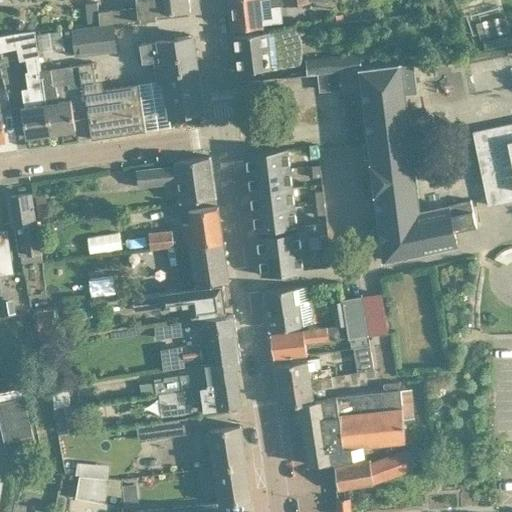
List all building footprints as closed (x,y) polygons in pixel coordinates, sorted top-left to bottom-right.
[(188,10),(187,0),(136,0),(137,7),(99,12),(98,2),(85,4),(88,26),(113,23),(156,18),(155,13),(188,10)] [(228,0),(232,29),(263,25),(263,24),(282,21),(280,7),(286,6),(311,4),(310,0),(228,0)] [(509,31),(505,15),(476,23),(480,39),(509,31)] [(16,22),(15,25),(17,28),(20,29),(23,28),(25,24),(23,21),(20,20),(16,22)] [(116,51),(113,23),(88,26),(71,27),(74,56),(116,51)] [(294,36),(292,33),(292,29),(233,36),(237,71),(296,65),(295,61),(296,58),(297,54),(297,52),(297,50),(297,47),(296,44),(295,40),(294,36)] [(35,32),(15,33),(20,61),(28,60),(39,59),(35,32)] [(511,35),(483,40),(484,50),(511,45),(511,35)] [(159,80),(164,79),(166,79),(197,73),(192,36),(140,44),(143,62),(156,60),(159,80)] [(359,69),(357,55),(303,61),(305,75),(318,73),(359,69)] [(51,134),(41,71),(39,59),(28,60),(30,72),(27,73),(29,88),(23,89),(25,107),(21,108),(26,137),(51,134)] [(144,132),(137,84),(98,90),(95,63),(80,65),(83,86),(84,86),(92,139),(144,132)] [(359,69),(327,72),(329,87),(340,86),(341,93),(342,93),(348,145),(358,144),(364,143),(366,157),(370,157),(372,170),(361,171),(364,194),(375,193),(384,260),(457,243),(455,230),(466,228),(474,226),(475,227),(477,227),(471,200),(469,200),(469,201),(418,212),(404,94),(416,92),(415,85),(412,63),(400,64),(359,69)] [(54,87),(68,84),(69,88),(83,86),(80,65),(41,71),(51,134),(76,130),(71,100),(56,102),(54,87)] [(197,73),(166,79),(171,115),(203,111),(197,73)] [(511,123),(473,132),(490,206),(511,200),(511,123)] [(319,156),(318,149),(317,144),(309,145),(311,157),(319,156)] [(162,148),(144,150),(145,164),(164,161),(162,148)] [(290,169),(289,156),(288,148),(247,153),(250,174),(290,169)] [(174,162),(175,166),(135,171),(138,187),(178,182),(181,201),(216,197),(210,157),(174,162)] [(321,176),(321,171),(320,164),(312,165),(313,177),(321,176)] [(292,188),(291,176),(290,169),(250,174),(252,192),(292,188)] [(295,206),(293,195),(292,188),(252,192),(254,210),(295,206)] [(325,203),(324,199),(323,190),(315,191),(316,203),(325,203)] [(30,193),(9,196),(13,224),(14,224),(18,255),(20,254),(21,263),(43,260),(42,251),(37,220),(34,220),(30,193)] [(326,214),(326,211),(325,203),(316,203),(318,215),(326,214)] [(297,226),(296,215),(295,206),(254,210),(256,231),(297,226)] [(222,241),(217,207),(189,211),(191,224),(182,225),(185,245),(222,241)] [(0,260),(12,259),(13,259),(8,230),(5,230),(0,230),(0,260)] [(301,250),(299,234),(298,230),(257,235),(259,255),(301,250)] [(149,234),(150,248),(174,246),(172,231),(149,234)] [(330,247),(329,238),(328,235),(320,236),(322,248),(330,247)] [(228,279),(222,241),(185,245),(173,247),(179,286),(228,279)] [(331,259),(330,250),(330,247),(322,248),(323,260),(331,259)] [(303,270),(301,254),(301,250),(259,255),(262,275),(303,270)] [(223,284),(149,295),(151,309),(192,303),(193,314),(227,310),(223,284)] [(307,285),(264,291),(270,330),(313,323),(307,285)] [(380,293),(361,296),(368,337),(387,334),(380,293)] [(368,337),(361,296),(343,299),(344,309),(347,324),(347,325),(349,337),(349,338),(351,349),(369,346),(368,337)] [(12,302),(0,304),(2,316),(15,314),(12,302)] [(347,325),(347,324),(344,309),(334,310),(337,326),(347,325)] [(234,315),(227,316),(203,319),(205,333),(203,334),(204,343),(207,342),(210,365),(234,361),(241,360),(234,315)] [(349,338),(349,337),(347,325),(337,326),(271,334),(275,358),(307,353),(305,343),(349,338)] [(200,345),(182,347),(185,363),(202,360),(200,345)] [(275,365),(278,386),(330,377),(329,367),(321,369),(319,358),(275,365)] [(237,383),(234,361),(210,365),(205,365),(206,372),(179,375),(181,391),(237,383)] [(240,406),(237,383),(181,391),(179,375),(165,377),(165,381),(154,382),(156,394),(162,393),(165,412),(202,406),(203,411),(240,406)] [(331,385),(330,377),(278,386),(281,406),(295,404),(325,399),(323,386),(331,385)] [(156,394),(154,382),(139,385),(140,396),(156,394)] [(399,382),(398,382),(382,383),(383,390),(335,394),(335,398),(325,399),(295,404),(297,420),(302,420),(309,465),(354,458),(352,446),(404,441),(399,382)] [(36,445),(22,386),(0,391),(0,422),(6,451),(36,445)] [(70,407),(66,387),(48,390),(52,409),(70,407)] [(71,406),(70,407),(52,409),(58,436),(75,433),(71,406)] [(189,434),(186,418),(142,425),(144,442),(189,434)] [(240,425),(209,430),(215,467),(246,462),(240,425)] [(376,483),(407,471),(404,451),(371,463),(371,460),(334,466),(337,490),(376,483)] [(252,498),(246,462),(215,467),(220,503),(252,498)] [(109,480),(80,476),(75,499),(103,505),(109,480)] [(348,511),(348,499),(337,499),(337,511),(348,511)] [(174,511),(217,511),(216,502),(174,507),(174,511)]
